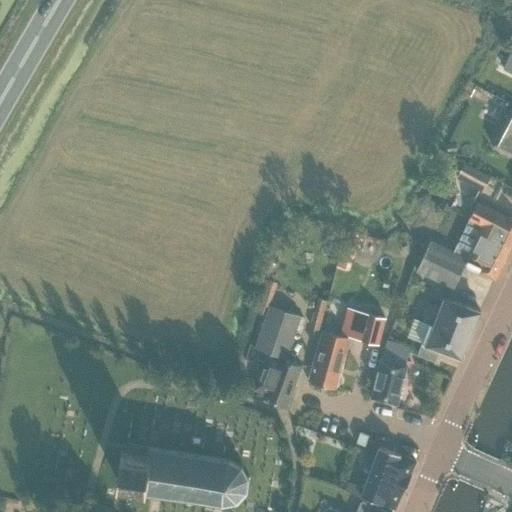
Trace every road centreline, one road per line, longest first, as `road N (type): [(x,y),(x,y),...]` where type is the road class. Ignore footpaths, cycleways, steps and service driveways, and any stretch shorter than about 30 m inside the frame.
road 1 (residential): [(289,511),(297,482),(282,417),(154,383),(134,383),(119,398),(103,436),(93,469),(94,501),(103,511)]
road 2 (tertiary): [(440,450),(511,299)]
road 3 (residential): [(440,450),(300,393)]
